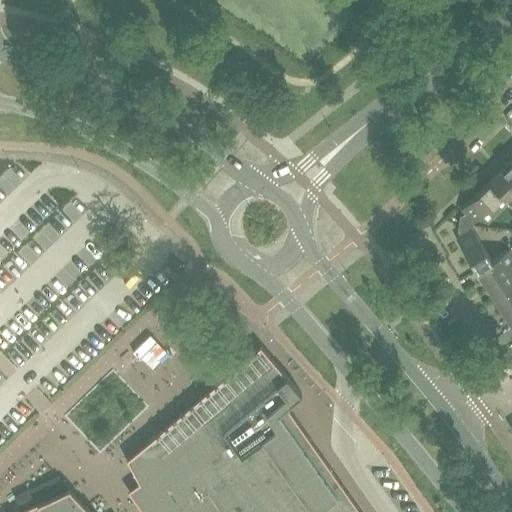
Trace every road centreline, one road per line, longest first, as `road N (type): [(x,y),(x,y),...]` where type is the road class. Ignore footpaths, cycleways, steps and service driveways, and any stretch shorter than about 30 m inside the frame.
road 1 (primary): [(257,273),(460,511)]
road 2 (primary): [(262,182),(133,97),(0,51)]
road 3 (primary): [(0,102),(126,150),(208,210),(221,232)]
road 4 (primary): [(448,414),(303,233)]
road 5 (residential): [(423,248),(488,347),(496,383),(448,414)]
road 6 (unclassified): [(511,6),(365,122)]
road 7 (residential): [(365,122),(455,142),(511,89)]
road 8 (unclassified): [(303,233),(312,188),(365,122)]
road 9 (unclassified): [(365,122),(296,171),(262,182)]
